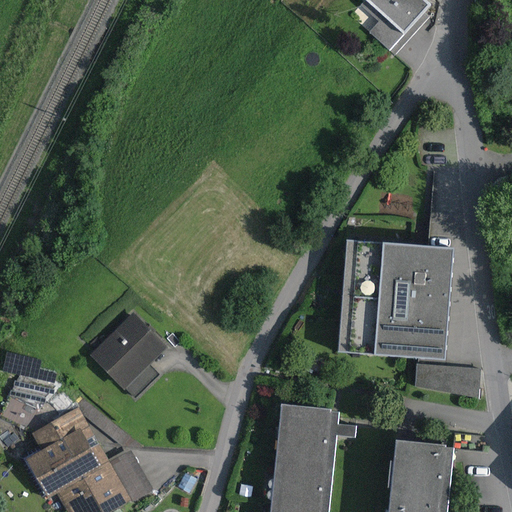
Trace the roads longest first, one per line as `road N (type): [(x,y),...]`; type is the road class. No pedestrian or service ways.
road 1 (residential): [(455,51),(395,127),(265,345),(214,511)]
road 2 (residential): [(455,51),(469,97),(511,443)]
